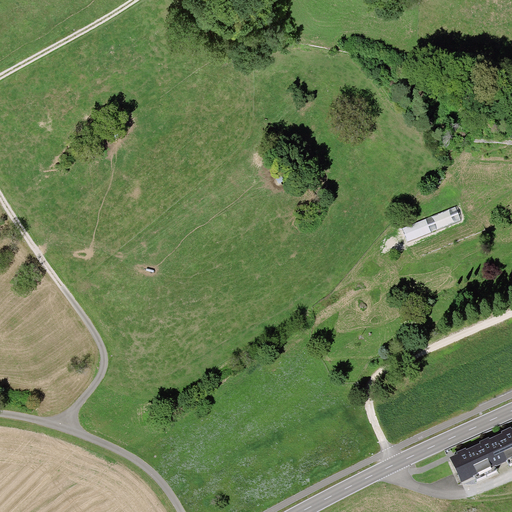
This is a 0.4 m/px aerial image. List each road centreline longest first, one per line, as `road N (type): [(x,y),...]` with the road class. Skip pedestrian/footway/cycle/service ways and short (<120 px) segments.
road 1 (track): [(59,425),(101,369),(102,356),(0,198)]
road 2 (track): [(391,464),(367,409),(376,371),(511,310)]
road 3 (tertiary): [(511,410),(300,511)]
road 4 (track): [(180,511),(133,458),(59,425),(0,414)]
road 5 (track): [(0,74),(131,0)]
